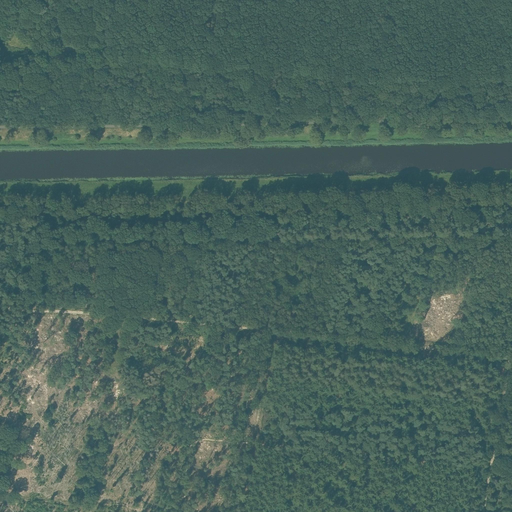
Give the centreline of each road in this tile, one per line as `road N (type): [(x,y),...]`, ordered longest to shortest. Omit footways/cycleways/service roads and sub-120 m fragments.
road 1 (track): [(511,201),(0,212)]
road 2 (track): [(236,0),(231,26),(213,43),(168,32),(124,0)]
road 3 (track): [(116,0),(98,8),(69,45),(56,36),(43,0)]
